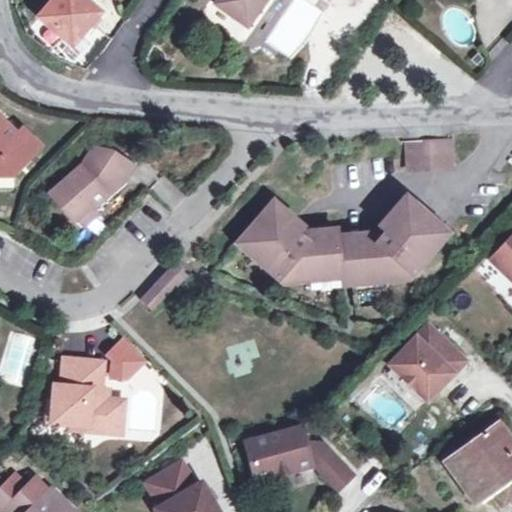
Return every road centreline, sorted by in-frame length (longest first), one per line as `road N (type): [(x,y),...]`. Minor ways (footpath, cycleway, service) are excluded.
road 1 (residential): [(269,118),(118,280),(75,305),(0,282)]
road 2 (residential): [(484,101),(269,118)]
road 3 (residential): [(269,118),(81,98)]
road 4 (residential): [(154,0),(81,98)]
